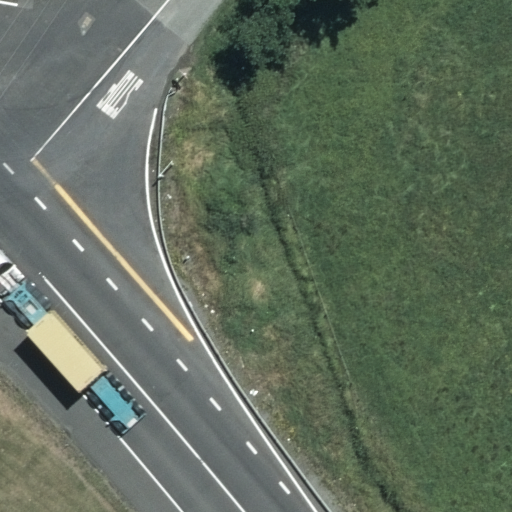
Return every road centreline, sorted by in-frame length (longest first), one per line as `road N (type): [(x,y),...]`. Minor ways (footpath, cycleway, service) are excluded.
road 1 (trunk): [(0,220),(230,511)]
road 2 (unclassified): [(0,206),(168,0)]
